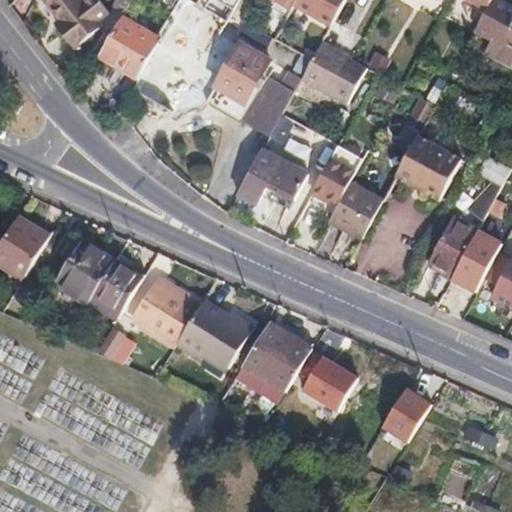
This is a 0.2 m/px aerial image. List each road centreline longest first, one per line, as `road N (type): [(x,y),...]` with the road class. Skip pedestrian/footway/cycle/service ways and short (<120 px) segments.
road 1 (residential): [(338,299),(185,218),(79,126),(0,30)]
road 2 (residential): [(0,153),(338,299)]
road 3 (residential): [(338,299),(511,377)]
